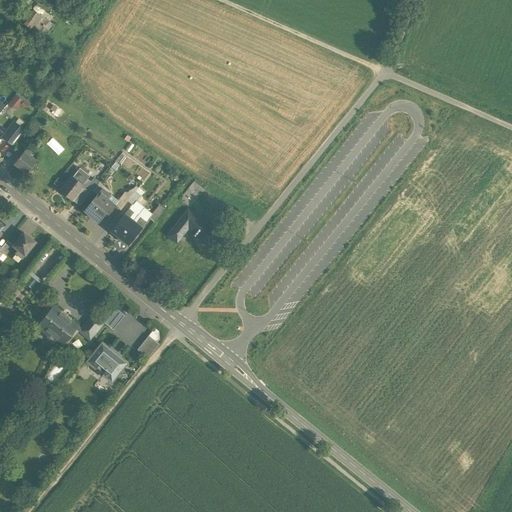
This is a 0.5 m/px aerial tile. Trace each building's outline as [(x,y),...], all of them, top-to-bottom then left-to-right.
[(33,10),(24,24),(33,30),(42,16),(33,10)] [(16,94),(9,104),(17,109),(23,99),(16,94)] [(24,130),(14,123),(3,137),(13,145),(24,130)] [(32,152),(28,148),(26,151),(25,151),(15,163),(27,172),(37,160),(30,154),(32,152)] [(87,179),(77,171),(72,178),(82,185),(87,179)] [(72,178),(71,177),(60,190),(72,200),(83,187),(83,186),(72,178)] [(93,179),(85,189),(86,190),(90,194),(99,183),(93,179)] [(194,182),(179,200),(190,208),(204,190),(194,182)] [(83,187),(77,194),(81,196),(86,190),(85,189),(83,187)] [(103,188),(95,197),(110,209),(108,212),(110,214),(116,206),(115,205),(108,199),(111,195),(103,188)] [(135,192),(129,200),(128,201),(132,205),(133,205),(136,202),(141,196),(135,192)] [(123,195),(115,205),(116,206),(121,210),(128,201),(129,200),(123,195)] [(110,209),(95,197),(85,210),(99,222),(108,212),(110,209)] [(136,202),(133,205),(132,205),(129,209),(134,213),(130,218),(133,221),(143,208),(136,202)] [(151,214),(151,215),(152,215),(149,219),(154,222),(164,210),(158,205),(151,214)] [(151,214),(143,208),(133,221),(137,224),(141,218),(146,222),(149,219),(152,215),(151,215),(151,214)] [(134,213),(129,209),(125,214),(130,218),(134,213)] [(216,233),(188,210),(168,235),(176,242),(188,228),(195,233),(194,235),(195,236),(196,235),(207,244),(216,233)] [(124,214),(111,231),(119,238),(133,221),(130,218),(125,214),(124,214)] [(146,222),(141,218),(137,224),(142,228),(146,222)] [(133,221),(119,238),(128,245),(142,228),(137,224),(133,221)] [(35,242),(24,233),(13,246),(18,250),(16,252),(23,258),(35,242)] [(1,248),(0,249),(0,251),(4,255),(13,245),(7,241),(1,248)] [(79,326),(54,306),(37,326),(63,346),(79,326)] [(124,316),(114,308),(103,322),(104,323),(113,330),(124,316)] [(103,322),(93,314),(82,327),(88,331),(84,336),(90,340),(104,323),(103,322)] [(149,336),(137,350),(148,358),(159,344),(149,336)] [(110,349),(102,343),(87,361),(96,369),(97,367),(104,373),(103,374),(112,381),(127,363),(119,357),(120,355),(111,348),(110,349)]
